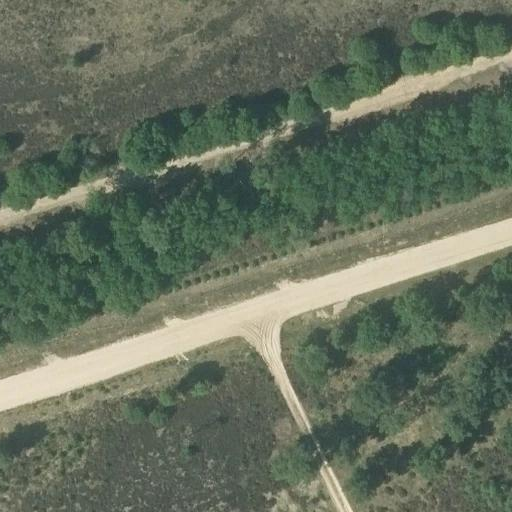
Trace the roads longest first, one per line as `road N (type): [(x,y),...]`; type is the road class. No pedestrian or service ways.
road 1 (track): [(0,396),(511,234)]
road 2 (track): [(511,46),(0,200)]
road 3 (unknown): [(275,310),(355,511)]
